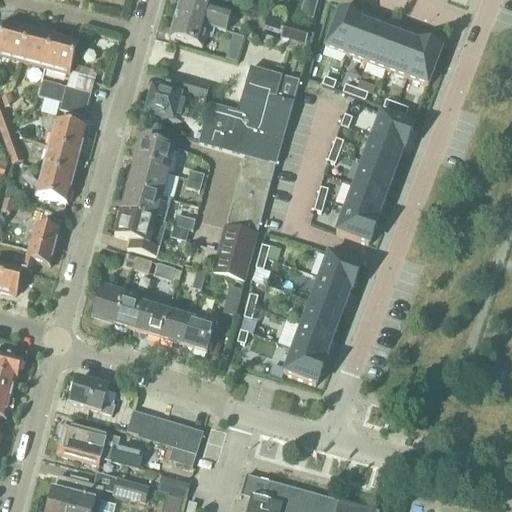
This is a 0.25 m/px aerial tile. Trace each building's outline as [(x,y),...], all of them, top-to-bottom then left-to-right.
[(312,22),(317,0),(304,0),(299,18),(312,22)] [(181,1),(176,17),(226,32),(231,15),(223,13),(181,1)] [(325,50),(346,58),(359,24),(360,24),(360,23),(339,15),(325,50)] [(226,32),(176,17),(170,39),(203,48),(206,37),(213,39),(215,32),(226,35),(226,32)] [(359,24),(346,58),(367,66),(380,31),(360,24),(359,24)] [(0,58),(22,64),(31,32),(6,25),(0,46),(0,58)] [(309,34),(284,26),(279,41),(288,44),(286,52),(302,57),(309,34)] [(400,39),(380,31),(367,66),(387,73),(400,39)] [(48,71),(57,39),(31,32),(22,64),(48,71)] [(275,49),(278,42),(261,37),(259,44),(275,49)] [(57,39),(48,71),(70,77),(78,45),(57,39)] [(419,46),(400,39),(387,73),(407,81),(420,47),(419,46)] [(419,45),(419,46),(420,47),(407,81),(428,89),(441,54),(419,45)] [(201,145),(201,146),(246,159),(276,167),(277,167),(294,106),(277,101),(283,79),(251,70),(239,114),(212,107),(205,133),(203,132),(200,144),(201,145)] [(73,77),(69,90),(91,96),(94,83),(73,77)] [(334,91),(337,84),(325,79),(322,87),(334,91)] [(189,97),(192,85),(169,80),(166,91),(189,97)] [(63,101),(66,90),(60,89),(60,88),(42,84),(38,100),(62,107),(63,101)] [(192,85),(189,97),(206,102),(209,90),(192,85)] [(343,95),(354,99),(357,91),(346,87),(343,95)] [(66,89),(66,90),(63,101),(88,107),(91,96),(69,90),(66,89)] [(357,91),(354,99),(365,103),(368,96),(357,91)] [(181,126),(187,101),(154,92),(151,103),(148,102),(145,114),(148,115),(148,117),(181,126)] [(85,119),(88,107),(63,101),(62,107),(60,112),(85,119)] [(383,110),(395,114),(397,107),(386,102),(383,110)] [(397,107),(395,114),(406,118),(409,111),(397,107)] [(4,110),(0,111),(0,123),(8,121),(4,110)] [(381,116),(372,140),(404,152),(403,153),(404,153),(413,128),(381,116)] [(345,117),(341,128),(349,131),(353,120),(345,117)] [(8,121),(0,123),(0,134),(0,136),(12,132),(8,121)] [(55,124),(49,149),(81,157),(88,133),(55,124)] [(12,132),(0,136),(4,146),(16,142),(12,132)] [(372,140),(363,164),(395,176),(403,153),(404,152),(372,140)] [(336,141),(332,152),(340,155),(344,144),(336,141)] [(16,142),(4,146),(8,157),(19,153),(16,142)] [(134,166),(169,176),(175,153),(140,143),(134,166)] [(81,157),(49,149),(42,173),(75,182),(81,157)] [(340,155),(332,152),(328,164),(335,166),(340,155)] [(19,153),(8,157),(12,168),(23,163),(19,153)] [(246,159),(243,170),(273,179),(276,167),(246,159)] [(363,164),(354,187),(386,199),(395,176),(363,164)] [(169,176),(134,166),(128,189),(163,198),(169,176)] [(243,170),(240,182),(269,191),(273,179),(243,170)] [(75,182),(42,173),(36,197),(69,206),(75,182)] [(188,181),(203,185),(204,178),(190,174),(188,181)] [(203,185),(188,181),(186,190),(200,194),(203,185)] [(240,182),(236,194),(266,202),(269,191),(240,182)] [(386,199),(354,187),(345,211),(377,223),(377,222),(386,199)] [(16,192),(7,189),(4,201),(5,202),(12,204),(16,192)] [(163,198),(128,189),(121,213),(156,223),(164,225),(171,201),(163,198)] [(320,191),(317,202),(325,204),(328,193),(320,191)] [(236,194),(233,206),(263,214),(266,202),(236,194)] [(4,201),(0,214),(10,216),(14,204),(4,201)] [(325,204),(317,202),(314,213),(322,215),(325,204)] [(260,226),(263,214),(233,206),(230,217),(260,226)] [(378,222),(377,222),(377,223),(345,211),(336,235),(368,248),(378,222)] [(156,223),(121,213),(115,238),(130,242),(127,252),(156,260),(166,226),(164,225),(156,223)] [(257,238),(260,226),(230,217),(227,229),(257,238)] [(36,228),(29,251),(26,262),(35,265),(51,269),(60,235),(36,228)] [(189,233),(174,229),(170,241),(185,245),(189,233)] [(257,238),(227,229),(215,276),(244,285),(257,238)] [(262,248),(259,259),(267,261),(270,250),(262,248)] [(328,256),(319,280),(351,292),(350,293),(351,294),(361,268),(328,256)] [(149,277),(153,265),(127,257),(123,269),(149,277)] [(267,261),(259,259),(255,271),(257,271),(263,273),(267,261)] [(23,273),(23,274),(32,276),(35,265),(26,262),(25,268),(25,269),(23,273)] [(0,293),(17,298),(23,274),(23,273),(0,267),(0,293)] [(175,272),(157,267),(153,279),(171,285),(175,272)] [(199,294),(206,273),(198,271),(191,291),(199,294)] [(351,292),(319,280),(310,304),(342,316),(350,293),(351,292)] [(114,327),(124,296),(101,289),(93,317),(114,323),(113,327),(114,327)] [(235,320),(242,293),(229,290),(222,316),(235,320)] [(136,334),(147,299),(125,292),(124,296),(114,327),(136,334)] [(250,297),(247,308),(255,310),(258,299),(250,297)] [(159,341),(168,315),(170,306),(147,299),(136,334),(159,341)] [(301,328),(333,340),(342,316),(310,304),(301,328)] [(255,310),(247,308),(244,320),(252,322),(255,310)] [(193,314),(190,322),(182,348),(207,356),(215,329),(217,322),(193,314)] [(190,322),(168,315),(159,341),(182,348),(190,322)] [(301,328),(292,352),(324,363),(324,362),(333,340),(301,328)] [(248,335),(240,333),(237,345),(245,347),(248,335)] [(324,363),(292,352),(283,376),(316,388),(325,363),(324,362),(324,363)] [(0,379),(17,383),(23,363),(0,356),(0,379)] [(269,377),(281,381),(284,371),(272,367),(269,377)] [(0,399),(11,402),(16,384),(17,384),(17,383),(0,379),(0,399)] [(111,418),(114,408),(103,405),(107,391),(76,382),(69,406),(111,418)] [(0,421),(6,423),(11,402),(0,399),(0,421)] [(137,439),(143,416),(132,413),(126,436),(137,439)] [(155,420),(143,416),(137,439),(137,441),(148,444),(155,420)] [(167,423),(155,420),(148,444),(160,448),(167,423)] [(178,426),(167,423),(160,448),(171,451),(178,426)] [(61,440),(60,442),(110,455),(112,448),(117,449),(119,442),(98,436),(99,433),(89,431),(88,433),(78,431),(77,427),(70,425),(68,428),(64,427),(63,430),(60,431),(58,438),(61,440)] [(190,430),(178,426),(171,451),(172,451),(183,454),(190,430)] [(202,433),(190,430),(183,454),(195,458),(202,433)] [(110,455),(60,442),(56,459),(99,470),(101,462),(107,463),(110,455)] [(138,472),(142,456),(117,449),(112,448),(110,455),(107,463),(138,472)] [(195,458),(183,454),(172,451),(169,464),(192,470),(195,458)] [(186,499),(190,485),(163,479),(160,492),(186,499)] [(52,492),(47,509),(60,511),(98,511),(104,491),(87,487),(88,484),(76,482),(76,484),(59,480),(55,493),(52,492)] [(145,505),(149,491),(116,483),(113,497),(145,505)] [(367,511),(272,485),(266,504),(252,500),(248,511),(367,511)]
